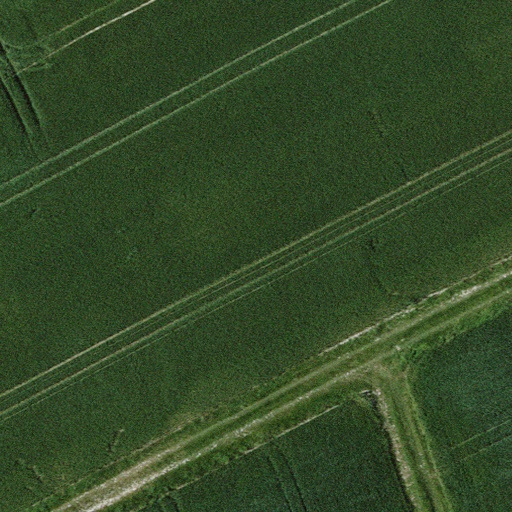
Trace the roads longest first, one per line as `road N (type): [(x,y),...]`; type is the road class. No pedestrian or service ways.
road 1 (residential): [(65,511),(361,359)]
road 2 (track): [(416,511),(361,359),(511,283)]
